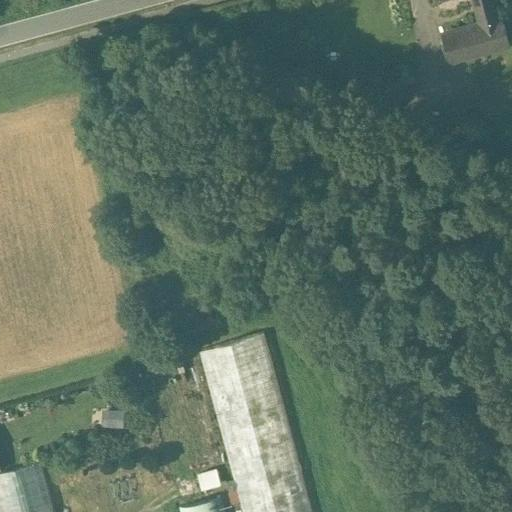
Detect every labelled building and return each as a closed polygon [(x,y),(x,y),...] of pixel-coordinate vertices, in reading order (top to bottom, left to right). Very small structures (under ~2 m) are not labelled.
[(493,0),(472,0),(480,26),(499,20),(493,0)] [(480,26),(442,37),(450,63),(511,44),(504,18),(499,20),(480,26)] [(311,511),(263,332),(198,351),(233,480),(225,482),(231,504),(239,502),(241,511),(311,511)] [(103,407),(103,425),(125,426),(125,408),(103,407)] [(53,511),(40,461),(0,471),(0,511),(53,511)] [(215,470),(197,475),(201,489),(219,484),(215,470)] [(224,511),(220,496),(178,507),(178,511),(224,511)]
